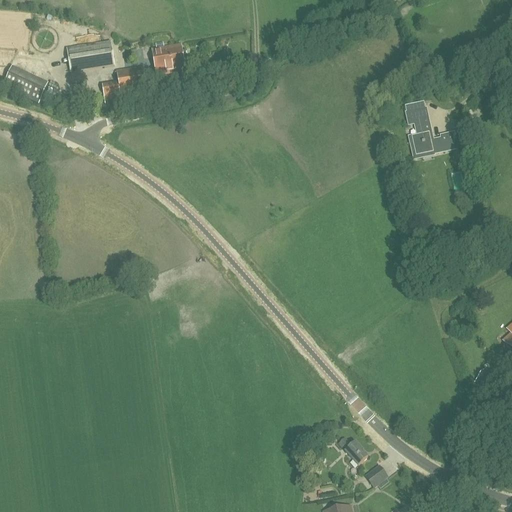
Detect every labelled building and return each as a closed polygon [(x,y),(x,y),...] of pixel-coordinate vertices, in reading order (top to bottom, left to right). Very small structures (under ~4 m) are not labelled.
[(153,52),(157,76),(185,72),(181,48),(165,50),(163,43),(155,45),(156,52),(153,52)] [(67,51),(71,74),(115,67),(111,44),(67,51)] [(117,72),(119,84),(102,87),(105,107),(139,102),(138,97),(148,95),(144,68),(117,72)] [(423,103),(404,107),(406,113),(405,114),(408,127),(414,126),(416,136),(408,138),(414,162),(435,157),(435,156),(462,150),(461,146),(459,134),(458,132),(440,136),(440,139),(434,140),(427,109),(425,109),(423,103)] [(511,335),(503,343),(511,352),(511,335)] [(475,383),(488,394),(501,379),(487,368),(475,383)] [(345,441),(343,442),(339,446),(345,453),(358,468),(368,459),(362,453),(364,452),(356,443),(351,447),(345,441)] [(366,478),(374,489),(378,487),(387,480),(388,479),(380,468),(366,478)] [(387,480),(378,487),(380,490),(389,484),(387,480)]
